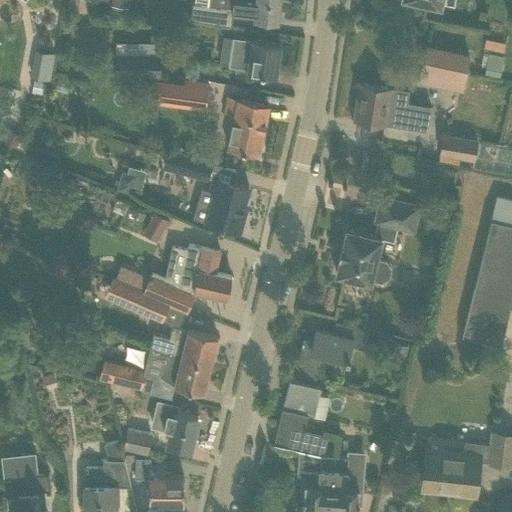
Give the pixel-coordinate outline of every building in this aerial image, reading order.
[(278,20),(279,0),(208,0),(208,4),(192,2),(190,20),(231,24),(233,8),(242,9),(241,15),(255,17),(254,18),(278,20)] [(280,43),(253,39),(253,40),(233,37),(229,64),(249,67),(249,69),(276,73),(280,43)] [(486,40),(485,49),(504,50),(504,41),(486,40)] [(463,80),(469,55),(426,46),(420,71),(463,80)] [(486,69),(499,72),(503,56),(490,52),(486,69)] [(161,55),(114,55),(114,77),(161,77),(161,55)] [(34,68),(32,77),(48,79),(49,71),(34,68)] [(203,104),(206,87),(157,77),(153,95),(203,104)] [(46,82),(34,79),(32,91),(43,93),(46,82)] [(360,82),(354,118),(426,130),(430,107),(408,103),(410,89),(360,82)] [(259,153),(269,104),(228,97),(224,113),(234,115),(228,147),(259,153)] [(443,133),(439,152),(475,159),(479,140),(443,133)] [(20,152),(25,141),(14,137),(10,148),(20,152)] [(213,161),(168,148),(163,168),(207,180),(213,161)] [(404,163),(399,186),(454,198),(458,174),(404,163)] [(122,170),(117,188),(131,192),(133,184),(142,187),(147,169),(129,164),(127,171),(122,170)] [(241,214),(249,186),(213,176),(209,190),(214,191),(205,222),(239,231),(244,214),(241,214)] [(340,257),(336,273),(374,282),(375,280),(381,282),(389,277),(391,269),(386,260),(379,259),(384,238),(393,240),(396,227),(415,231),(421,205),(381,195),(375,220),(378,221),(374,234),(346,228),(343,244),(341,243),(338,256),(340,257)] [(511,304),(511,200),(497,196),(463,333),(501,342),(511,304)] [(155,210),(148,222),(162,231),(169,219),(155,210)] [(215,271),(220,250),(188,243),(178,288),(150,276),(144,288),(143,292),(170,304),(187,311),(196,290),(226,297),(231,275),(215,271)] [(163,320),(170,304),(143,292),(144,288),(113,275),(105,295),(163,320)] [(290,376),(284,402),(314,409),(320,384),(315,382),(316,381),(314,380),(321,353),(345,358),(345,359),(349,360),(350,356),(349,356),(352,342),(364,345),(368,328),(335,320),(333,331),(315,327),(312,340),(304,338),(295,377),(290,376)] [(157,348),(156,350),(211,363),(217,335),(188,328),(172,324),(169,337),(154,333),(151,345),(157,348)] [(211,363),(156,350),(155,355),(164,357),(160,374),(174,384),(204,391),(211,363)] [(141,389),(146,369),(120,363),(116,382),(141,389)] [(167,443),(190,448),(198,416),(164,408),(159,429),(170,432),(167,443)] [(279,422),(305,428),(307,415),(282,409),(279,422)] [(274,444),(320,454),(323,453),(328,433),(305,428),(279,422),(274,444)] [(152,433),(127,428),(123,448),(147,454),(152,433)] [(427,450),(422,488),(441,490),(441,486),(458,487),(457,492),(475,494),(478,459),(511,462),(511,433),(492,431),(491,442),(465,439),(464,453),(427,450)] [(118,501),(118,486),(130,485),(123,459),(117,437),(103,441),(107,455),(104,455),(104,467),(86,467),(86,485),(85,485),(84,511),(112,511),(113,501),(118,501)] [(6,459),(9,476),(11,497),(8,497),(9,508),(12,508),(12,511),(46,511),(44,492),(50,492),(48,472),(37,473),(35,452),(20,453),(20,458),(6,459)] [(329,511),(334,454),(323,453),(320,454),(319,474),(303,474),(301,498),(304,499),(303,511),(329,511)] [(362,501),(364,468),(346,467),(347,455),(334,454),(329,511),(356,511),(358,501),(362,501)] [(183,475),(166,475),(166,463),(151,463),(151,457),(136,457),(136,477),(149,477),(149,502),(183,502),(183,475)]
